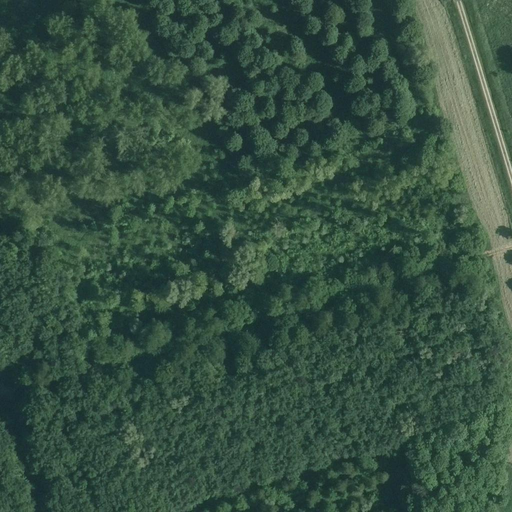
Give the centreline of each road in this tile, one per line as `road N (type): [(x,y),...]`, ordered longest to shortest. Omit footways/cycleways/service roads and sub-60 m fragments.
road 1 (track): [(481,257),(5,395)]
road 2 (track): [(458,0),(511,177)]
